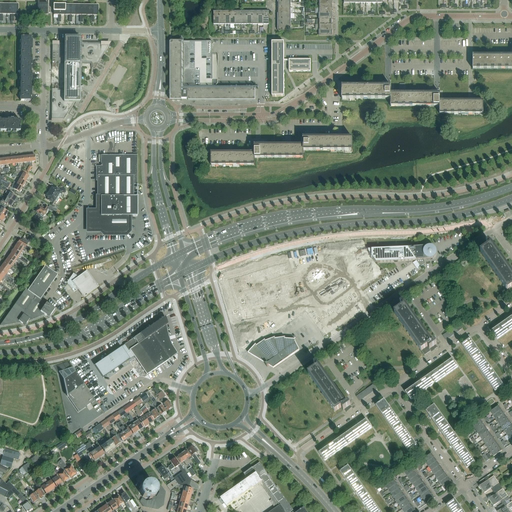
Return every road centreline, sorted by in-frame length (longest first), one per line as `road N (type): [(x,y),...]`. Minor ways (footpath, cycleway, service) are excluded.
road 1 (primary): [(188,270),(321,226),(447,217),(511,197)]
road 2 (primary): [(511,186),(423,208),(295,214),(209,239)]
road 3 (unclassified): [(246,394),(493,228)]
road 4 (tertiary): [(290,104),(414,16),(504,16)]
road 5 (primary): [(0,352),(72,339),(179,274)]
road 6 (secondary): [(153,128),(154,176),(174,256)]
road 7 (tertiary): [(167,121),(265,120),(290,104)]
road 8 (secondary): [(57,511),(162,439)]
road 9 (residential): [(304,466),(303,447),(391,385)]
road 10 (tertiary): [(290,104),(270,114),(166,113)]
road 11 (residential): [(464,484),(391,385)]
